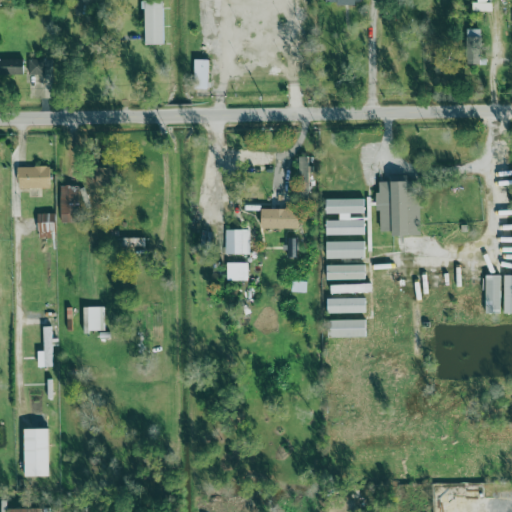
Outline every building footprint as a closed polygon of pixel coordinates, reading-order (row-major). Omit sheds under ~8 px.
[(468,0),(473,0),(473,12),(492,12),(492,0),(468,0)] [(146,45),(165,45),(165,1),(145,1),(146,45)] [(467,65),(480,65),(481,30),(467,30),(467,65)] [(0,74),(24,75),(24,60),(0,59),(0,74)] [(44,75),(45,60),(29,59),(29,75),(44,75)] [(194,90),(209,90),(209,60),(195,60),(194,90)] [(300,196),(309,196),(308,157),(299,157),(300,196)] [(18,189),(50,188),(50,167),(18,168),(18,189)] [(393,237),(419,236),(417,182),(380,183),(380,192),(376,193),(376,212),(380,211),(381,232),(393,232),(393,237)] [(60,186),(61,224),(80,223),(79,186),(60,186)] [(327,236),(365,235),(365,221),(351,221),(351,214),(365,214),(364,199),(326,200),(326,215),(339,214),(339,221),(326,221),(327,236)] [(262,209),(262,229),(299,230),(300,210),(262,209)] [(54,214),(37,215),(38,239),(55,238),(54,214)] [(225,231),(226,255),(250,255),(250,230),(225,231)] [(145,238),(122,239),(122,248),(145,247),(145,238)] [(365,242),(327,242),(327,259),(365,259),(365,242)] [(52,289),(51,253),(42,253),(42,289),(52,289)] [(248,264),(227,264),(227,281),(248,281),(248,264)] [(366,266),(327,266),(327,281),(366,281),(366,266)] [(501,276),(486,276),(486,314),(501,314),(501,276)] [(331,294),(372,293),(372,284),(331,285),(331,294)] [(366,299),(328,299),(328,314),(366,314),(366,299)] [(105,307),(84,308),(84,332),(106,332),(105,307)] [(366,320),(328,321),(328,339),(366,338),(366,320)] [(44,352),(38,352),(38,368),(53,368),(52,327),(43,328),(44,352)] [(25,428),(26,476),(50,476),(49,428),(25,428)]
